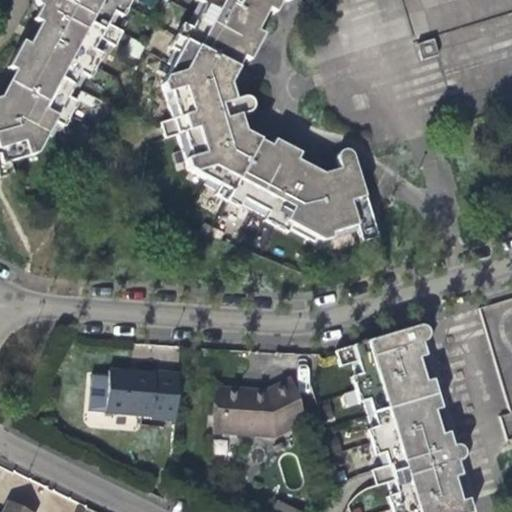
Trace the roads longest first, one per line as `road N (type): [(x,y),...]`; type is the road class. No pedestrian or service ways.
road 1 (residential): [(15,306),(304,324),(511,267)]
road 2 (residential): [(0,445),(134,511)]
